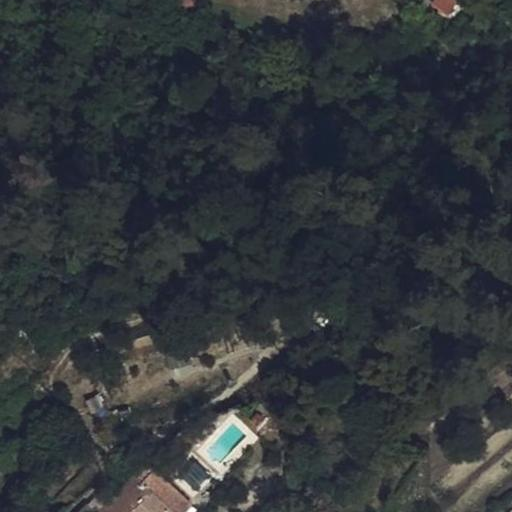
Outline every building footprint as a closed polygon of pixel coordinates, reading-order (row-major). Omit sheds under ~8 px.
[(432,0),(431,0),(421,13),(435,24),(446,11),(432,0)] [(276,437),(270,429),(261,437),(267,444),(276,437)] [(200,454),(195,445),(183,453),(188,462),(200,454)] [(108,511),(109,511),(120,511),(160,479),(153,471),(108,511)] [(188,511),(160,479),(120,511),(188,511)] [(86,511),(109,511),(108,511),(97,500),(86,511)]
